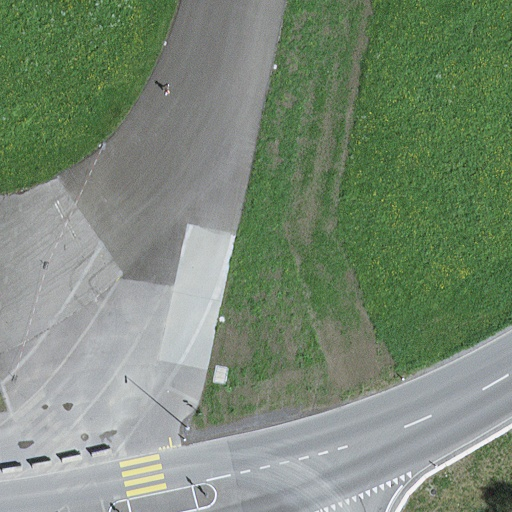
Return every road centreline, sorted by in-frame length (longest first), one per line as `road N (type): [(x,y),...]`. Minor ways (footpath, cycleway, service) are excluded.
road 1 (secondary): [(300,468),(398,442),(511,375)]
road 2 (secondary): [(143,511),(300,468)]
